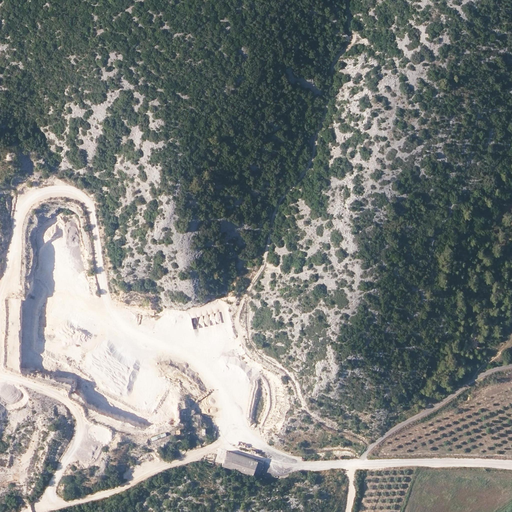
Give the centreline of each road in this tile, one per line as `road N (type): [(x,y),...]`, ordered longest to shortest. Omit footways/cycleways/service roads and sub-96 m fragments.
road 1 (track): [(347,0),(355,39),(338,65),(301,186),(277,210),(259,274),(231,319)]
road 2 (unclassified): [(300,468),(511,464)]
road 3 (track): [(359,467),(371,448),(477,375),(511,367)]
